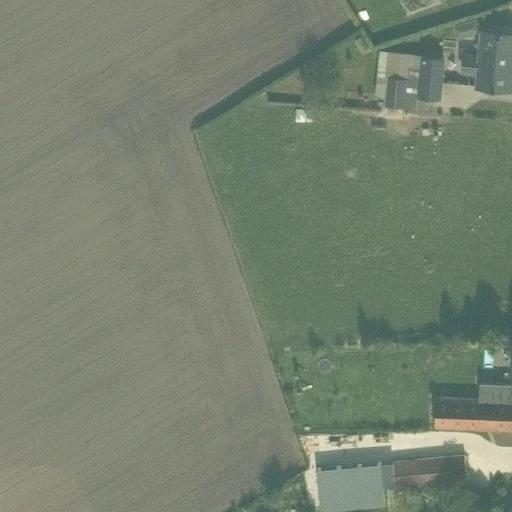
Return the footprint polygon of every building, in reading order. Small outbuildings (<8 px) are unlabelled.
[(465,21),(468,29),(472,32),(480,29),(476,17),(465,21)] [(478,70),(477,84),(511,86),(511,30),(483,28),(480,55),(464,53),(463,69),(478,70)] [(439,96),(441,79),(442,73),(443,56),(424,54),(424,53),(409,51),(380,48),(377,82),(376,92),(379,92),(385,92),(384,104),(404,105),(405,106),(406,93),(426,94),(439,96)] [(511,396),(511,397),(511,382),(481,381),(480,396),(437,394),(436,426),(511,428),(511,396)] [(420,482),(467,477),(465,454),(393,460),(396,488),(420,486),(420,482)] [(380,462),(318,467),(321,505),(383,500),(380,462)]
